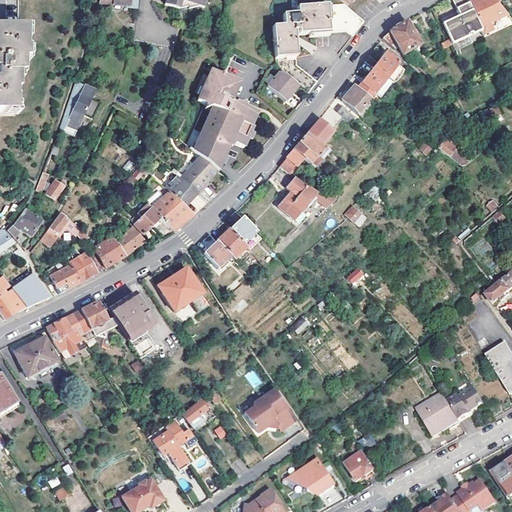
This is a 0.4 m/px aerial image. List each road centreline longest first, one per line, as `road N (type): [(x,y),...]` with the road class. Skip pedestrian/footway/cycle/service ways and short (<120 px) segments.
road 1 (tertiary): [(0,332),(202,223),(269,163),(380,24),(423,0)]
road 2 (residential): [(511,425),(351,511)]
road 3 (residential): [(309,433),(200,511)]
